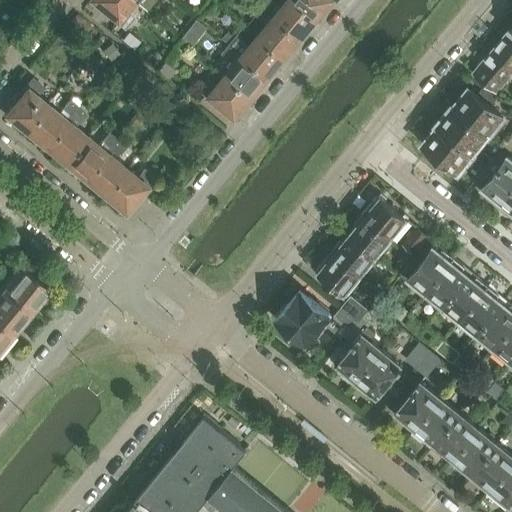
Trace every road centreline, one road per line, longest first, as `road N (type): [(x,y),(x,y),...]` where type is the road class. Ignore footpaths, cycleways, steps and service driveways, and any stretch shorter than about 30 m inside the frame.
road 1 (tertiary): [(365,0),(143,264)]
road 2 (residential): [(441,511),(233,346)]
road 3 (tertiary): [(216,320),(367,140)]
road 4 (tertiary): [(65,511),(201,339)]
road 5 (residential): [(511,259),(367,140)]
road 6 (residential): [(143,264),(0,148)]
road 7 (tertiary): [(367,140),(482,0)]
road 8 (tertiary): [(116,287),(0,422)]
road 9 (residential): [(0,189),(116,287)]
